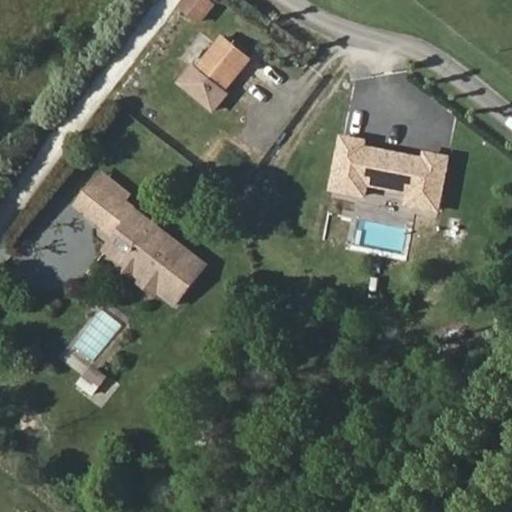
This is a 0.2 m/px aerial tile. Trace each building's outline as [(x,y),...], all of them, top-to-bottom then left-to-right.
[(200,26),(217,6),(209,0),(186,0),(179,9),(200,26)] [(196,68),(192,66),(176,84),(214,115),(231,95),(227,92),(253,60),(221,36),(196,68)] [(368,141),(340,135),(330,193),(367,199),(369,188),(405,194),(402,207),(440,214),(451,157),(424,152),(423,157),(367,146),(368,141)] [(124,204),(130,197),(100,174),(94,181),(124,204)] [(204,266),(124,204),(94,181),(76,206),(117,237),(113,241),(131,254),(122,265),(122,270),(126,273),(130,272),(137,272),(145,278),(156,276),(156,294),(173,306),(204,266)] [(361,219),(359,243),(409,248),(412,224),(361,219)] [(113,241),(106,252),(122,265),(131,254),(113,241)] [(130,272),(156,294),(156,276),(145,278),(137,272),(130,272)] [(110,371),(99,365),(125,320),(103,308),(73,361),(87,369),(78,384),(96,394),(110,371)]
